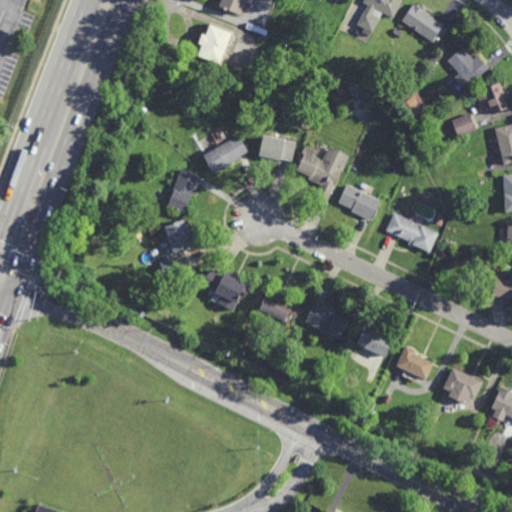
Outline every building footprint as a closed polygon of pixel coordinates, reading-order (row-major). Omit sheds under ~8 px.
[(244,0),(239,14),(218,5),(220,0),(244,0)] [(401,0),(393,17),(382,12),(372,32),(356,24),(364,9),(365,10),(368,4),(362,1),(362,0),(401,0)] [(426,9),(425,11),(443,24),(432,41),(402,20),(414,2),(420,7),(421,6),(426,9)] [(219,63),(197,55),(200,45),(196,44),(200,32),(204,33),(208,22),(231,30),(219,63)] [(443,52),(438,47),(441,43),(447,48),(443,52)] [(473,59),(477,55),(491,70),(467,92),(455,78),(459,74),(447,60),(462,46),(473,59)] [(263,85),(256,82),(258,76),(266,79),(263,85)] [(510,108),(492,115),(486,100),(479,103),(476,95),(483,92),(482,89),(500,82),(510,108)] [(413,118),(423,111),(412,96),(402,104),(413,118)] [(380,121),(374,118),(378,108),(384,110),(380,121)] [(459,136),(452,121),(472,112),(479,127),(459,136)] [(495,129),(511,124),(511,162),(504,165),(495,129)] [(214,172),(204,155),(239,133),(249,150),(241,154),(241,155),(214,172)] [(284,139),(296,141),(292,161),(281,159),(281,160),(259,155),(263,135),(284,139)] [(315,150),(313,156),(322,160),(329,145),(349,155),(328,199),(318,195),(322,185),(309,178),(310,176),(296,170),(304,153),(302,152),(306,145),(315,150)] [(193,197),(191,196),(184,212),(167,205),(174,189),(173,188),(183,166),(200,174),(197,181),(199,182),(193,197)] [(479,176),(477,170),(486,168),(487,174),(479,176)] [(504,211),(511,210),(511,174),(503,174),(504,211)] [(380,200),(370,221),(351,211),(353,208),(339,202),(347,184),(380,200)] [(429,253),(414,245),(413,247),(408,244),(409,242),(386,231),(394,212),(421,224),(420,226),(438,234),(429,253)] [(186,224),(189,223),(192,234),(190,235),(194,246),(174,254),(164,225),(184,218),(186,224)] [(166,276),(160,260),(177,254),(182,271),(166,276)] [(222,274),(224,271),(225,272),(227,269),(252,282),(247,293),(241,290),(236,301),(214,290),(214,291),(202,285),(211,268),(222,274)] [(511,297),(492,293),(495,277),(510,280),(511,272),(511,297)] [(284,321),(258,309),(266,292),(293,304),(284,321)] [(341,336),(305,320),(313,302),(349,318),(341,336)] [(392,338),(385,356),(356,343),(364,325),(392,338)] [(426,377),(396,364),(405,344),(416,349),(414,352),(433,361),(426,377)] [(303,356),(296,352),(298,348),(305,351),(303,356)] [(474,397),(469,395),(465,402),(449,394),(450,390),(442,386),(452,366),(482,381),(474,397)] [(511,415),(491,406),(501,386),(511,390),(511,415)] [(389,403),(382,400),(385,394),(392,397),(389,403)] [(36,511),(39,503),(64,511),(36,511)]
